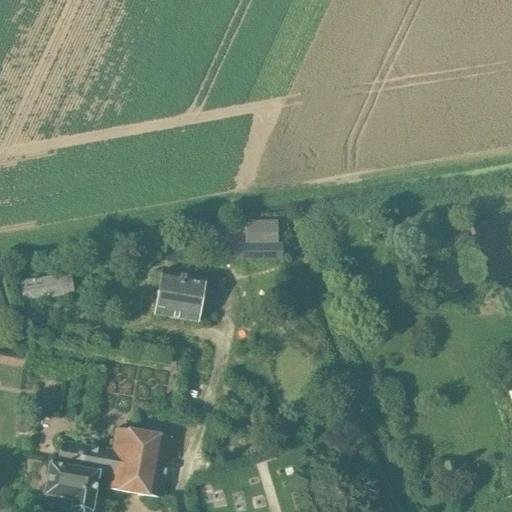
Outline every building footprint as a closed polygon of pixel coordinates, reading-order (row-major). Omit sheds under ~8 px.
[(245,222),(244,245),(227,244),(226,262),(281,261),(281,244),(276,244),(275,222),(245,222)] [(154,261),(175,265),(179,246),(158,242),(154,261)] [(72,295),(68,273),(18,282),(22,303),(72,295)] [(154,315),(197,322),(204,280),(161,273),(154,315)] [(91,511),(98,475),(107,477),(105,490),(161,500),(172,439),(115,430),(112,450),(61,442),(57,467),(49,465),(44,497),(71,502),(70,511),(91,511)]
